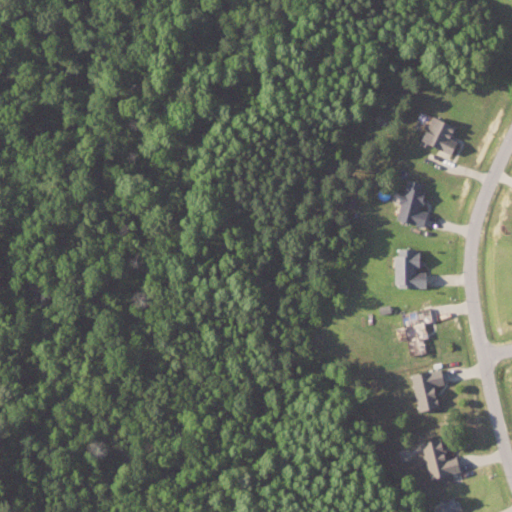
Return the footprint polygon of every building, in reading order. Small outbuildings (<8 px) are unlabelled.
[(453,126),(427,114),(416,139),(450,154),(455,140),(448,137),(453,126)] [(392,218),(420,225),(424,209),(415,207),(421,182),(402,177),(392,218)] [(391,285),(424,285),(424,270),(415,270),(414,246),(390,247),(391,285)] [(405,354),(424,350),(422,337),(425,336),(422,321),(430,319),(427,304),(396,310),(399,325),(390,327),(393,339),(402,337),(405,354)] [(406,373),(414,409),(435,405),(430,385),(442,382),(438,365),(406,373)] [(454,453),(441,457),(435,435),(416,440),(426,478),(458,469),(454,453)] [(454,511),(459,510),(455,496),(434,502),(436,511),(432,511),(454,511)]
